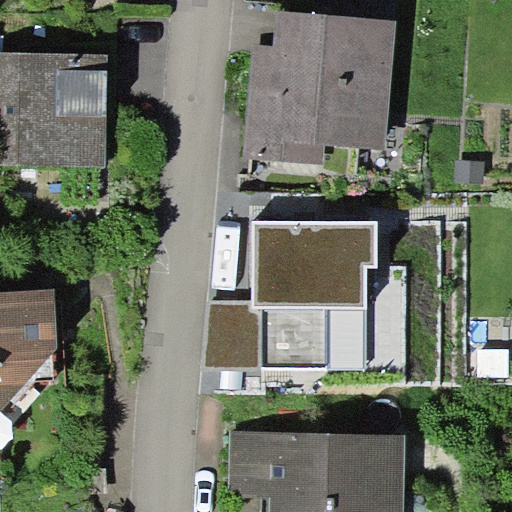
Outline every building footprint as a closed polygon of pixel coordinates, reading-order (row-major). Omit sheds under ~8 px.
[(396,20),(277,10),(274,46),(255,44),(245,159),(324,165),(325,144),(385,148),(396,20)] [(108,54),(0,51),(0,164),(106,167),(108,54)] [(377,219),(253,219),(252,300),(252,309),(261,309),(260,368),(366,369),(367,266),(377,266),(377,219)] [(0,409),(0,410),(58,349),(54,287),(0,291),(0,409)] [(252,300),(208,300),(207,367),(260,368),(261,309),(252,309),(252,300)] [(405,511),(406,433),(231,431),(231,497),(271,497),(270,511),(405,511)]
